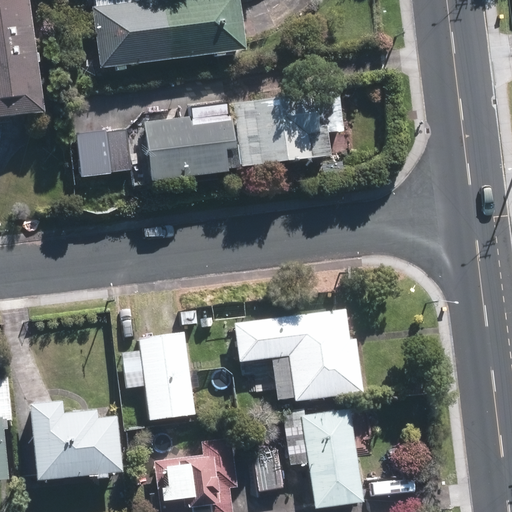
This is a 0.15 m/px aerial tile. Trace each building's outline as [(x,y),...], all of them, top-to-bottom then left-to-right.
[(21,0),(0,0),(0,119),(35,115),(21,0)] [(233,1),(98,16),(104,66),(238,52),(233,1)] [(272,108),(240,112),(246,166),(278,163),(272,108)] [(229,120),(148,130),(154,182),(235,172),(229,120)] [(319,123),(285,127),(289,161),(323,157),(319,123)] [(342,309),(238,323),(242,355),(291,349),(297,395),(358,387),(352,340),(346,341),(342,309)] [(180,335),(143,339),(152,413),(188,409),(180,335)] [(56,404),(32,406),(38,472),(117,465),(112,415),(57,420),(56,404)] [(344,411),(304,417),(317,503),(357,497),(344,411)] [(280,490),(274,431),(248,434),(254,492),(280,490)] [(208,457),(158,463),(164,511),(223,511),(230,511),(226,482),(232,481),(228,441),(207,443),(208,457)]
